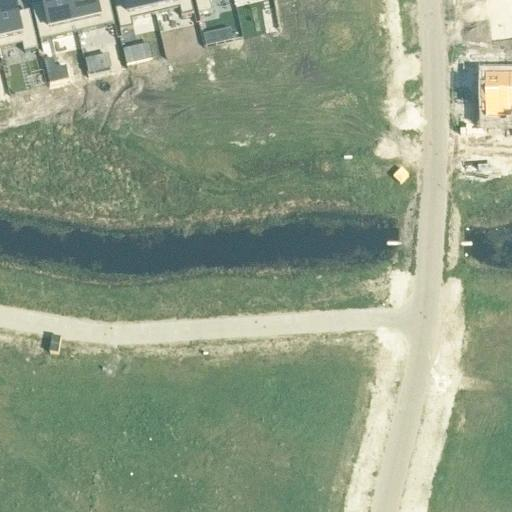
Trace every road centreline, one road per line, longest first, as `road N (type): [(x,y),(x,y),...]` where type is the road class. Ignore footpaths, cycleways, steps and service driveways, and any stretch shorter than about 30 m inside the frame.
road 1 (residential): [(424,322),(89,336),(0,322)]
road 2 (residential): [(424,322),(435,128),(428,0)]
road 3 (residential): [(383,511),(422,360),(424,322)]
